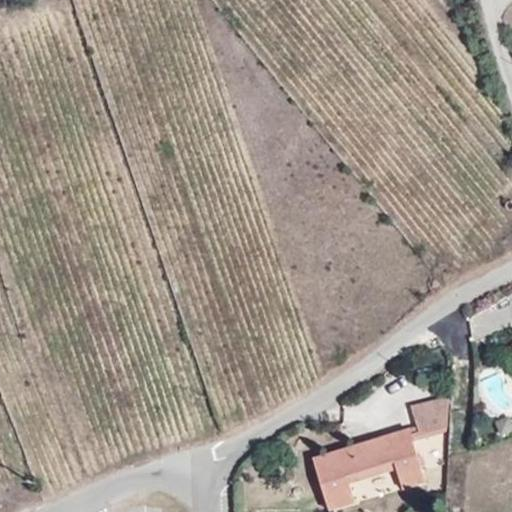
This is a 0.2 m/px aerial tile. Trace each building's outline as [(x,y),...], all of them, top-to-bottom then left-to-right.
[(511,312),(500,316),(502,321),(511,353),(505,355),(511,379),(511,312)] [(511,353),(502,321),(490,325),(500,356),(511,353)] [(423,431),(425,391),(385,397),(387,419),(283,436),(289,490),(315,485),(313,463),(312,453),(362,446),(364,457),(367,475),(400,470),(395,437),(423,431)] [(312,453),(313,463),(364,457),(362,446),(312,453)] [(508,511),(504,497),(475,506),(476,511),(508,511)]
